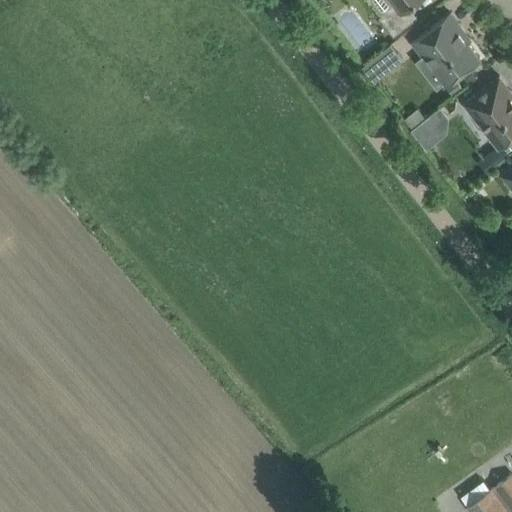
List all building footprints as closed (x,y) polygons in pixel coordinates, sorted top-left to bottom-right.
[(409,6),(416,0),(390,0),(394,5),(379,17),(394,36),(417,18),(409,6)] [(445,85),(480,58),(459,29),(462,27),(450,12),(412,42),(424,57),(428,53),(449,80),(445,83),(443,81),(442,82),(445,85)] [(362,65),(374,81),(403,59),(390,43),(362,65)] [(511,91),(499,75),(485,87),(464,103),(489,135),(493,131),(503,144),(507,150),(511,146),(511,91)] [(453,97),(463,89),(457,82),(447,90),(453,97)] [(413,127),(425,117),(418,108),(406,118),(413,127)] [(421,121),(411,128),(418,138),(426,148),(436,141),(421,121)] [(496,147),(478,161),(486,171),(510,153),(507,150),(503,144),(497,148),(496,147)] [(511,166),(502,174),(511,187),(511,166)] [(511,511),(511,474),(468,505),(472,511),(511,511)]
